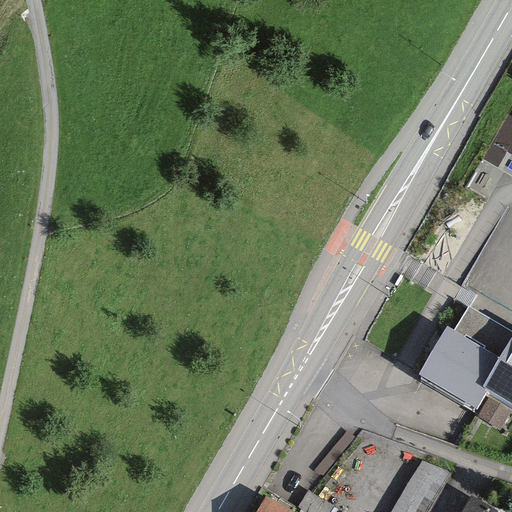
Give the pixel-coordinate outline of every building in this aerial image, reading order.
[(503,171),(508,160),(511,161),(511,110),(487,164),(503,171)] [(511,333),(467,308),(424,386),(504,430),(511,416),(511,333)] [(432,511),(448,484),(424,470),(401,511),(432,511)] [(286,511),(267,502),(261,511),(286,511)] [(492,511),(473,502),(467,511),(492,511)]
